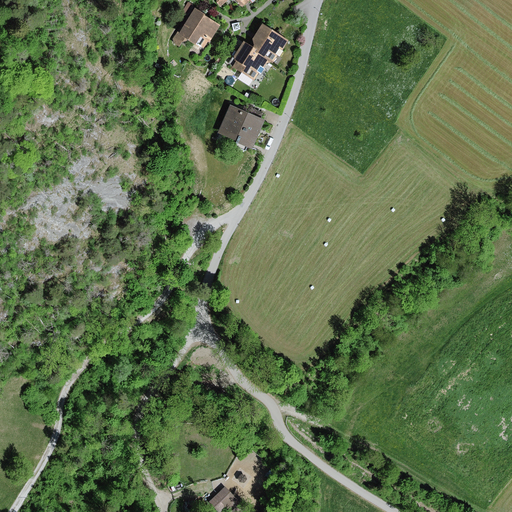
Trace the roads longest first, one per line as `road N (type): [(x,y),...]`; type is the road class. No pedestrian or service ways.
road 1 (track): [(237,214),(209,227),(177,278),(93,351),(65,387),(43,460),(10,511)]
road 2 (residential): [(203,289),(294,96),(321,0)]
road 3 (track): [(397,511),(297,448),(236,388),(204,327),(203,289)]
road 4 (track): [(162,511),(141,463),(137,413),(204,327)]
